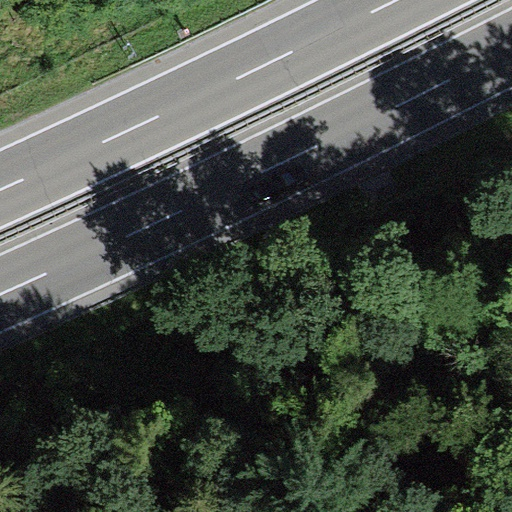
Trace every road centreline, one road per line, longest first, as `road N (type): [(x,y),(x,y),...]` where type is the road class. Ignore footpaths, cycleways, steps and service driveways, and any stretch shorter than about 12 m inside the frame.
road 1 (motorway): [(0,293),(511,46)]
road 2 (motorway): [(389,0),(0,187)]
